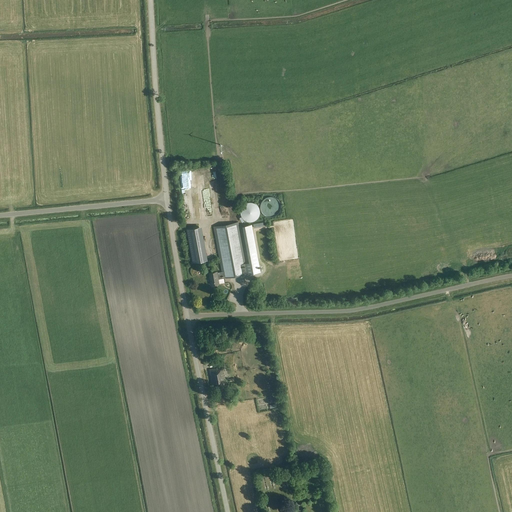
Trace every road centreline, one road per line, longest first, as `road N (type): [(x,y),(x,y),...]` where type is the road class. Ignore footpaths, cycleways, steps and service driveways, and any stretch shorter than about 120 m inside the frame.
road 1 (unclassified): [(511,275),(351,311),(186,316)]
road 2 (unclassified): [(166,199),(150,0)]
road 3 (unclassified): [(227,511),(186,316)]
road 4 (unclassified): [(0,215),(166,199)]
